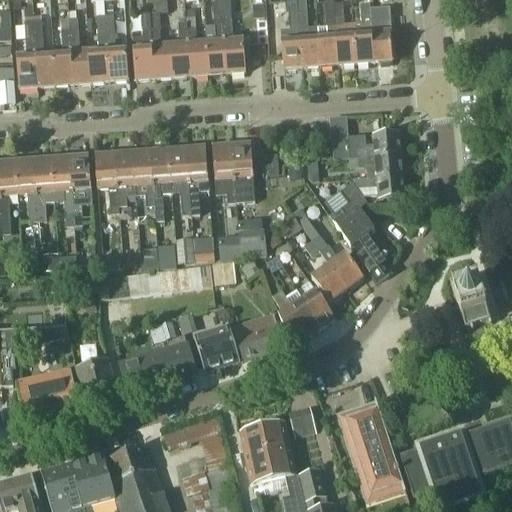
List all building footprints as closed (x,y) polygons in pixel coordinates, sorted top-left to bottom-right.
[(288,11),(290,32),(280,33),(280,43),(283,74),(301,72),(296,1),(296,0),(268,0),(270,13),(288,11)] [(296,1),(301,72),(320,71),(317,41),(309,41),(306,0),(296,1)] [(326,29),(316,30),(317,41),(320,71),(337,70),(333,3),(332,3),(332,2),(324,2),(326,29)] [(333,3),(337,70),(355,68),(353,38),(352,27),(344,27),(342,2),(333,3)] [(221,4),(226,78),(245,77),(242,42),(232,43),(229,3),(221,4)] [(214,44),(206,45),(208,79),(226,78),(221,4),(212,4),(214,44)] [(254,8),(255,22),(264,22),(263,7),(254,8)] [(362,37),(353,38),(355,68),(373,67),(370,20),(369,7),(360,8),(362,37)] [(68,18),(73,89),(91,88),(88,53),(79,54),(77,21),(75,22),(75,14),(67,14),(68,18)] [(1,16),(2,33),(9,32),(8,15),(1,16)] [(132,50),(135,85),(154,84),(152,67),(149,17),(140,17),(142,41),(133,42),(134,50),(132,50)] [(62,56),(53,56),(55,90),(73,89),(68,18),(59,19),(62,56)] [(32,20),(37,92),(55,90),(53,56),(44,57),(41,19),(32,20)] [(104,20),(109,86),(128,85),(125,51),(115,52),(113,19),(104,20)] [(370,20),(373,67),(392,65),(390,36),(380,37),(379,19),(370,20)] [(26,58),(16,59),(19,93),(37,92),(32,20),(23,20),(26,58)] [(88,53),(91,88),(109,86),(104,20),(95,20),(98,53),(88,53)] [(172,82),(190,81),(186,20),(185,20),(185,26),(178,27),(179,47),(170,48),(172,82)] [(186,20),(190,81),(208,79),(206,45),(196,45),(194,20),(186,20)] [(2,33),(0,32),(0,44),(10,44),(10,43),(9,32),(2,33)] [(0,59),(11,58),(10,50),(0,50),(0,59)] [(2,86),(3,97),(14,100),(12,84),(2,85),(2,86)] [(3,108),(14,107),(14,100),(3,97),(3,108)] [(347,141),(349,163),(401,159),(399,137),(372,140),(373,148),(365,149),(364,139),(347,141)] [(331,148),(332,164),(348,164),(347,147),(331,148)] [(230,150),(235,208),(255,206),(250,148),(230,150)] [(212,151),(215,185),(215,199),(226,199),(227,208),(235,208),(230,150),(212,151)] [(186,153),(191,213),(191,220),(200,219),(197,186),(207,186),(205,151),(186,153)] [(168,154),(171,198),(180,197),(182,214),(191,213),(186,153),(168,154)] [(150,156),(154,216),(155,216),(156,226),(164,225),(162,199),(171,198),(168,154),(150,156)] [(132,157),(134,191),(144,190),(146,217),(154,216),(150,156),(132,157)] [(114,158),(118,211),(127,210),(125,192),(134,191),(132,157),(114,158)] [(95,160),(98,194),(108,193),(110,219),(118,219),(118,211),(114,158),(95,160)] [(267,180),(278,179),(276,158),(265,159),(267,180)] [(349,163),(349,171),(349,173),(366,171),(367,180),(377,180),(377,181),(402,179),(401,159),(349,163)] [(69,162),(74,230),(82,230),(80,195),(90,194),(88,160),(69,162)] [(51,163),(54,207),(63,207),(65,231),(74,230),(69,162),(51,163)] [(33,164),(37,226),(46,226),(45,208),(54,207),(51,163),(33,164)] [(15,166),(17,200),(27,199),(29,227),(37,226),(33,164),(15,166)] [(0,166),(0,210),(2,240),(3,248),(4,253),(21,253),(21,238),(11,239),(8,201),(17,200),(15,166),(0,166)] [(317,166),(307,166),(308,178),(318,177),(317,166)] [(352,183),(358,193),(364,200),(378,199),(379,204),(404,201),(402,179),(377,181),(377,180),(367,180),(367,182),(352,183)] [(333,216),(327,220),(350,251),(374,234),(358,212),(366,206),(352,186),(351,184),(338,185),(340,195),(349,207),(341,213),(344,217),(337,222),(333,216)] [(320,257),(328,268),(336,280),(335,281),(346,295),(363,283),(344,257),(337,262),(328,249),(327,250),(319,239),(318,240),(305,222),(307,220),(300,211),(292,217),(311,245),(320,257)] [(238,236),(240,264),(267,261),(265,234),(238,236)] [(350,251),(376,287),(391,276),(366,241),(374,235),(374,234),(350,251)] [(218,265),(240,264),(238,236),(237,237),(238,240),(217,242),(218,265)] [(276,237),(266,243),(272,253),(282,246),(276,237)] [(175,243),(178,267),(195,266),(194,255),(193,242),(175,243)] [(312,263),(320,257),(311,245),(303,251),(312,263)] [(158,252),(159,273),(175,272),(175,267),(175,251),(158,252)] [(206,254),(194,255),(195,266),(207,265),(206,254)] [(39,276),(38,255),(21,256),(23,276),(39,276)] [(42,258),(43,275),(59,274),(58,257),(42,258)] [(122,259),(123,272),(136,271),(135,259),(122,259)] [(103,274),(120,273),(119,260),(102,261),(103,274)] [(239,272),(247,284),(260,276),(252,264),(239,272)] [(212,269),(214,289),(235,287),(233,267),(212,269)] [(310,281),(329,307),(346,295),(335,281),(336,280),(328,268),(310,281)] [(200,271),(202,292),(213,290),(210,270),(200,271)] [(189,272),(192,293),(202,292),(200,271),(189,272)] [(179,273),(182,294),(192,293),(189,272),(179,273)] [(169,275),(171,295),(182,294),(179,273),(169,275)] [(159,276),(162,297),(171,295),(169,275),(159,276)] [(149,277),(152,298),(162,297),(159,276),(149,277)] [(138,278),(140,299),(152,298),(149,277),(138,278)] [(458,311),(465,333),(491,324),(475,277),(449,286),(456,306),(458,311)] [(127,280),(130,301),(140,299),(138,278),(127,280)] [(117,281),(119,302),(130,301),(127,280),(117,281)] [(106,282),(109,303),(119,302),(117,281),(106,282)] [(96,283),(98,304),(109,303),(106,282),(96,283)] [(297,294),(320,333),(334,324),(315,294),(309,286),(297,294)] [(292,309),(306,342),(320,333),(297,294),(293,297),(292,296),(286,300),(292,309)] [(278,318),(292,352),(306,342),(292,309),(286,300),(285,301),(281,295),(272,301),(282,316),(278,318)] [(239,366),(284,352),(273,317),(229,330),(229,331),(228,331),(239,366)] [(170,325),(158,328),(163,344),(175,340),(170,325)] [(204,377),(239,366),(228,331),(194,342),(204,377)] [(24,335),(25,345),(68,343),(68,333),(24,335)] [(118,365),(128,399),(196,379),(186,345),(118,365)] [(0,390),(13,389),(12,372),(15,372),(14,353),(0,353),(0,390)] [(75,370),(86,410),(117,402),(106,362),(75,370)] [(24,420),(53,413),(78,408),(70,371),(16,383),(24,420)] [(368,509),(406,496),(376,407),(339,419),(368,509)] [(289,417),(295,442),(315,437),(309,412),(289,417)] [(239,511),(230,472),(229,472),(220,437),(217,420),(163,438),(168,454),(190,447),(201,444),(208,476),(182,483),(186,500),(191,499),(194,511),(239,511)] [(440,511),(446,511),(472,503),(484,499),(478,481),(511,469),(511,426),(511,423),(463,439),(462,436),(420,451),(421,454),(400,461),(415,503),(435,496),(440,511)] [(283,511),(304,511),(298,479),(296,480),(285,426),(239,436),(250,490),(285,483),(289,499),(281,500),(283,511)] [(104,465),(115,504),(117,511),(167,511),(148,454),(104,465)] [(72,475),(82,511),(91,511),(91,510),(115,504),(104,465),(102,459),(70,468),(72,475)] [(57,472),(67,511),(82,511),(72,475),(70,468),(57,472)] [(41,477),(50,511),(67,511),(57,472),(41,477)] [(298,479),(304,511),(334,511),(334,508),(323,510),(321,502),(326,501),(319,474),(298,479)] [(0,511),(40,511),(31,479),(0,487),(0,511)]
